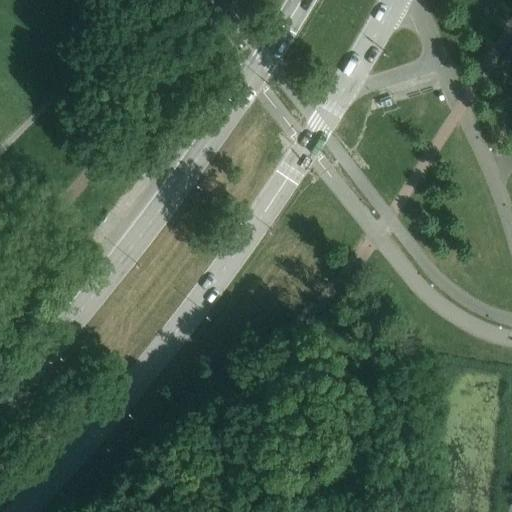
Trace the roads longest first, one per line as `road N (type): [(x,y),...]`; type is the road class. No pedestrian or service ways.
road 1 (primary): [(21,511),(216,286),(395,0)]
road 2 (primary): [(302,0),(134,244),(0,406)]
